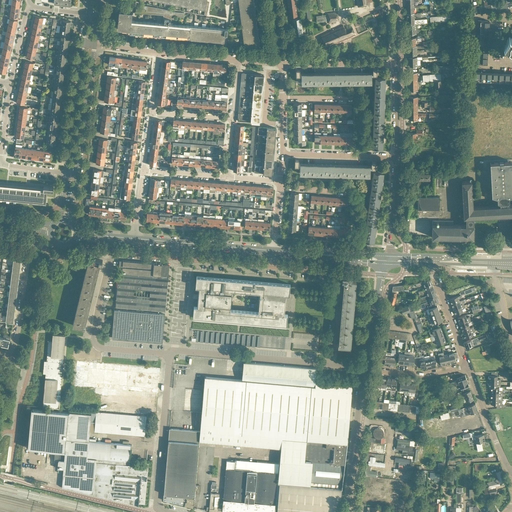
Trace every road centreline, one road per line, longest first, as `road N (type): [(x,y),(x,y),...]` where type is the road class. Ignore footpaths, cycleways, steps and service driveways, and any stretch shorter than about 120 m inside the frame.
road 1 (unclassified): [(169,355),(94,343),(110,252)]
road 2 (unclassified): [(162,511),(156,510),(169,355)]
road 3 (unclassified): [(328,365),(169,355)]
road 4 (unclassified): [(347,511),(363,369)]
road 5 (unclassified): [(83,43),(65,173)]
road 6 (unclassified): [(76,174),(93,44)]
road 7 (residential): [(10,354),(27,258),(0,252)]
